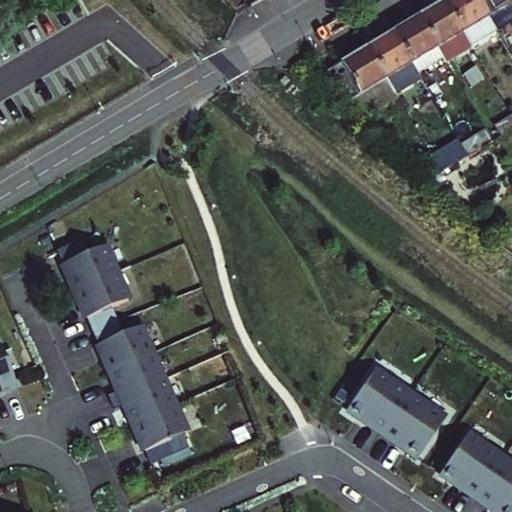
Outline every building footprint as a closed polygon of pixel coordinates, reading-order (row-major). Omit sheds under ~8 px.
[(499,34),(477,0),(444,0),(442,2),(463,35),(472,50),(499,34)] [(511,25),(511,0),(477,0),(499,34),(511,25)] [(463,35),(442,2),(417,17),(444,60),(447,65),(453,75),(478,59),(472,50),(463,35)] [(417,17),(391,32),(418,76),(444,60),(417,17)] [(391,32),(366,47),(395,96),(421,81),(418,76),(391,32)] [(366,47),(325,71),(345,104),(335,110),(355,127),(362,122),(398,101),(395,96),(366,47)] [(432,75),(421,81),(428,91),(438,86),(432,75)] [(478,130),(460,141),(468,154),(486,144),(478,130)] [(451,148),(433,159),(441,171),(458,160),(451,148)] [(448,182),(436,181),(435,194),(446,195),(448,182)] [(82,247),(56,258),(61,270),(87,259),(82,247)] [(115,281),(103,253),(87,259),(61,270),(60,271),(67,286),(72,299),(115,281)] [(127,308),(115,281),(72,299),(79,314),(84,326),(85,326),(111,315),(127,308)] [(111,315),(85,326),(91,339),(116,327),(111,315)] [(91,339),(96,351),(122,339),(116,327),(91,339)] [(149,361),(137,333),(122,339),(96,351),(95,351),(101,365),(107,379),(149,361)] [(0,357),(0,393),(13,387),(0,357)] [(115,398),(118,405),(161,387),(149,361),(107,379),(111,389),(115,398)] [(444,420),(374,371),(347,410),(417,459),(444,420)] [(126,423),(129,431),(172,412),(161,387),(118,405),(121,411),(126,423)] [(115,398),(106,402),(111,415),(121,411),(118,405),(115,398)] [(193,463),(172,412),(129,431),(142,460),(151,481),(193,463)] [(511,511),(511,466),(467,435),(440,474),(494,511),(511,511)]
